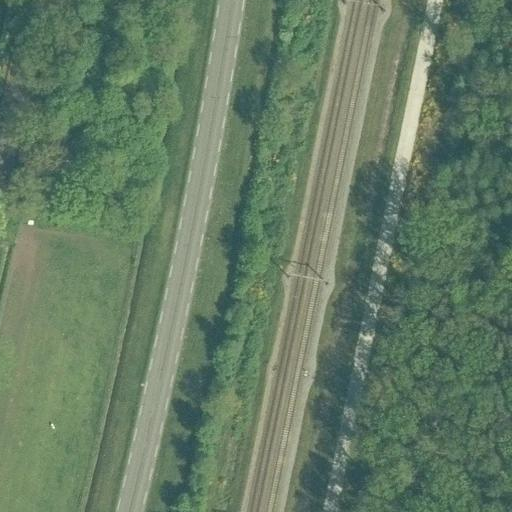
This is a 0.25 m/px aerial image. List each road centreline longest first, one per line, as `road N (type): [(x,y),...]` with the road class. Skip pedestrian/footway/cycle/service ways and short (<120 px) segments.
road 1 (track): [(330,511),(434,0)]
road 2 (secondary): [(131,511),(231,0)]
road 3 (unclassified): [(0,191),(42,0)]
